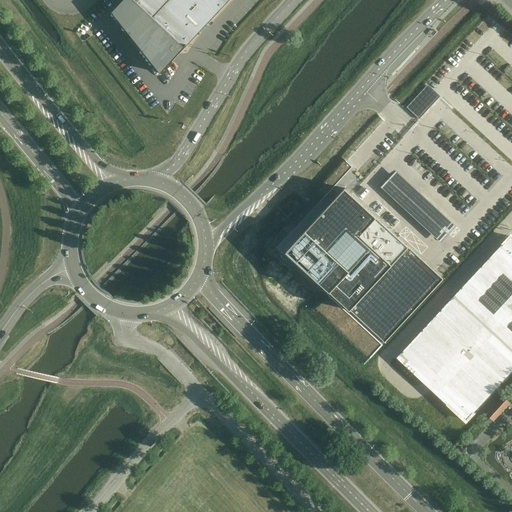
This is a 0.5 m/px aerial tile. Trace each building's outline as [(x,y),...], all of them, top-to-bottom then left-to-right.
[(115,10),(112,13),(153,65),(160,73),(171,62),(170,61),(184,46),(180,43),(206,15),(211,20),(226,4),(229,0),(122,0),(121,1),(122,2),(115,10)] [(441,96),(426,83),(404,107),(419,120),(441,96)] [(346,161),(319,190),(325,195),(352,166),(346,161)] [(301,235),(285,252),(331,294),(317,309),(370,358),(443,279),(344,188),(314,221),(301,235)] [(415,188),(408,196),(447,233),(454,225),(415,188)] [(501,244),(396,357),(422,382),(426,385),(430,389),(446,404),(448,404),(465,420),(472,412),(475,412),(511,372),(511,237),(510,236),(503,244),(501,244)] [(493,421),(509,403),(502,396),(485,414),(493,421)]
